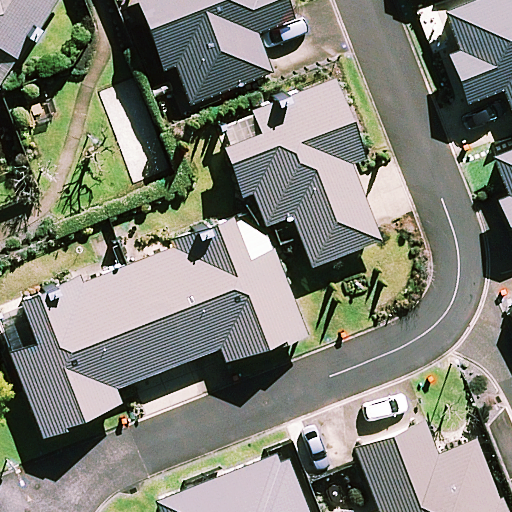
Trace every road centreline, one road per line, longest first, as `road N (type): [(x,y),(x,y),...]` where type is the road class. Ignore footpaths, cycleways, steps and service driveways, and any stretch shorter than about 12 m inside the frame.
road 1 (residential): [(21,501),(423,339),(452,309)]
road 2 (residential): [(452,309),(461,272),(455,228),(367,0)]
